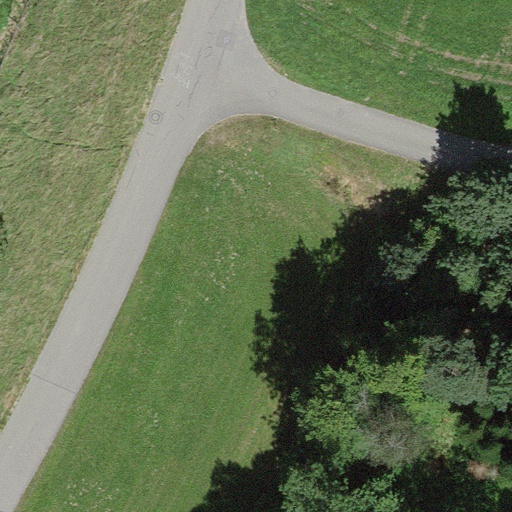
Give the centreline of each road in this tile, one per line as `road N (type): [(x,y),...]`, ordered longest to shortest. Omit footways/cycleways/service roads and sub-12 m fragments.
road 1 (unclassified): [(0,466),(188,80)]
road 2 (residential): [(511,167),(346,131),(188,80)]
